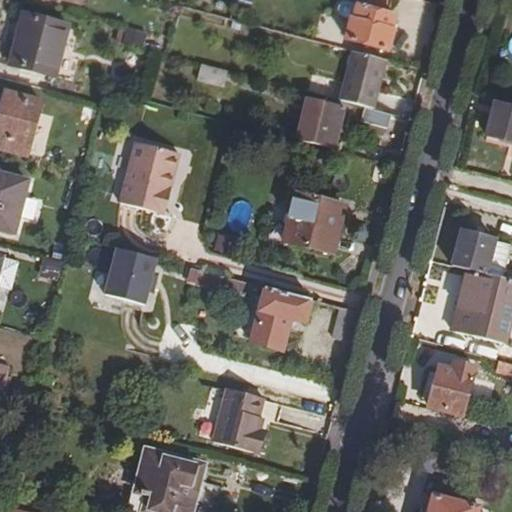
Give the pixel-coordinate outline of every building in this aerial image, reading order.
[(346,41),(388,52),(393,33),(389,32),(394,17),(389,16),(392,0),(364,0),(363,9),(359,8),(355,24),(351,23),(346,41)] [(14,45),(21,47),(30,14),(23,12),(14,45)] [(9,63),(55,76),(68,25),(30,14),(21,47),(14,45),(9,63)] [(360,107),(372,111),(385,63),(354,54),(340,102),(360,107)] [(196,78),(224,85),(228,72),(199,64),(196,78)] [(0,101),(0,149),(26,156),(29,143),(37,114),(40,101),(3,92),(0,101)] [(198,111),(209,114),(212,103),(201,100),(198,111)] [(322,111),(324,106),(307,102),(297,141),(313,145),(317,131),(322,111)] [(511,107),(495,103),(485,137),(511,143),(511,107)] [(313,145),(334,151),(345,111),(324,106),(322,111),(317,131),(313,145)] [(355,121),(388,130),(391,116),(372,111),(360,107),(355,121)] [(37,114),(29,143),(44,147),(51,118),(37,114)] [(179,156),(135,145),(119,204),(162,216),(170,190),(166,189),(170,175),(173,176),(179,156)] [(0,230),(13,234),(27,182),(0,175),(0,230)] [(282,241),(332,256),(338,234),(329,232),(336,204),(294,193),(282,241)] [(225,221),(242,229),(253,207),(236,199),(225,221)] [(329,232),(338,234),(345,207),(336,204),(329,232)] [(460,232),(450,268),(467,272),(486,277),(495,242),(460,232)] [(495,242),(486,277),(501,280),(510,246),(495,242)] [(126,252),(114,298),(153,309),(157,294),(162,296),(167,278),(162,276),(165,263),(126,252)] [(42,256),(37,279),(54,283),(60,260),(42,256)] [(0,269),(0,283),(10,286),(17,262),(3,259),(0,269)] [(196,287),(200,272),(190,269),(186,284),(196,287)] [(216,285),(245,294),(247,284),(200,272),(196,287),(214,292),(216,285)] [(467,272),(450,331),(502,344),(511,346),(511,282),(501,280),(486,277),(467,272)] [(290,323),(305,327),(311,301),(265,289),(251,342),(282,351),(290,323)] [(333,339),(352,344),(360,314),(341,309),(333,339)] [(511,366),(499,363),(496,374),(511,378),(511,366)] [(429,401),(427,407),(460,415),(462,408),(464,401),(470,376),(468,375),(470,369),(453,364),(451,371),(438,367),(436,374),(429,401)] [(429,372),(422,399),(429,401),(436,374),(429,372)] [(211,442),(259,454),(265,431),(261,430),(255,429),(258,417),(263,399),(225,389),(211,442)] [(388,418),(412,422),(415,404),(391,400),(388,418)] [(151,440),(169,444),(176,422),(156,416),(149,439),(151,440)] [(255,429),(261,430),(265,418),(258,417),(255,429)] [(141,510),(149,511),(189,511),(196,488),(192,487),(198,466),(168,458),(147,453),(144,452),(133,491),(146,495),(141,510)] [(431,497),(427,511),(479,511),(480,511),(431,497)]
